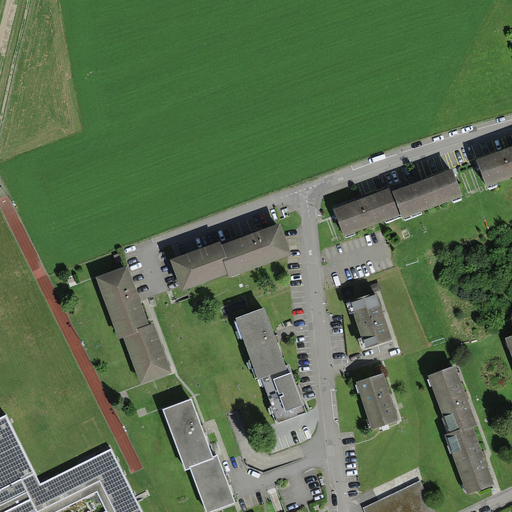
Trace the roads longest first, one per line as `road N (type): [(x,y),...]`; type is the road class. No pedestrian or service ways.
road 1 (residential): [(304,189),(342,511)]
road 2 (residential): [(511,124),(304,189)]
road 3 (residential): [(304,189),(147,247)]
